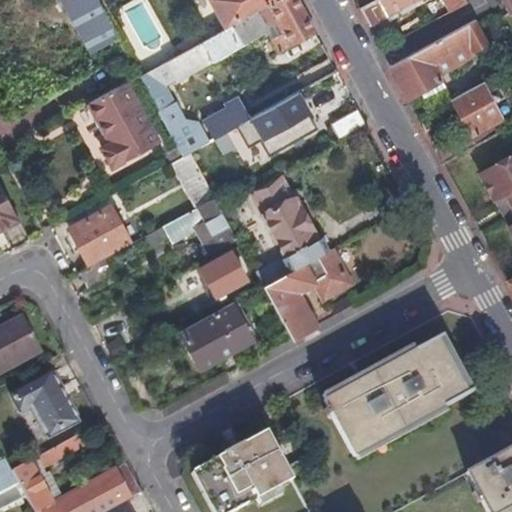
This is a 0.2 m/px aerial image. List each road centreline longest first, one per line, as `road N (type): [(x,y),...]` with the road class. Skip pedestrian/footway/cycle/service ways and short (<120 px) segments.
road 1 (residential): [(472,268),(140,449)]
road 2 (residential): [(326,0),(472,268)]
road 3 (residential): [(0,279),(26,269),(48,279),(140,449)]
